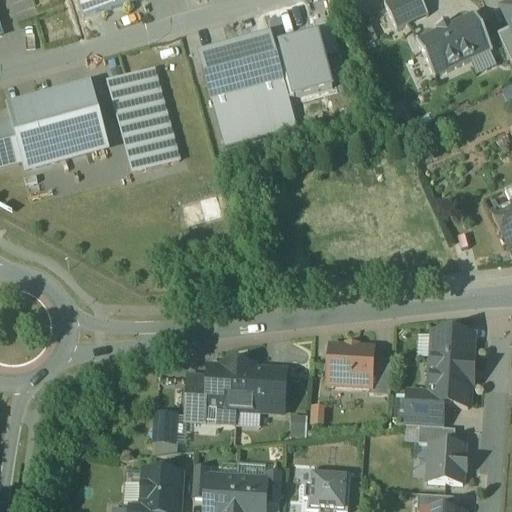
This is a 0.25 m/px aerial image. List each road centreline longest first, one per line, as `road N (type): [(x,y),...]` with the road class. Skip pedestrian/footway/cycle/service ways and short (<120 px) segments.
road 1 (residential): [(496,296),(68,339)]
road 2 (residential): [(0,76),(277,0)]
road 3 (residential): [(496,296),(488,511)]
